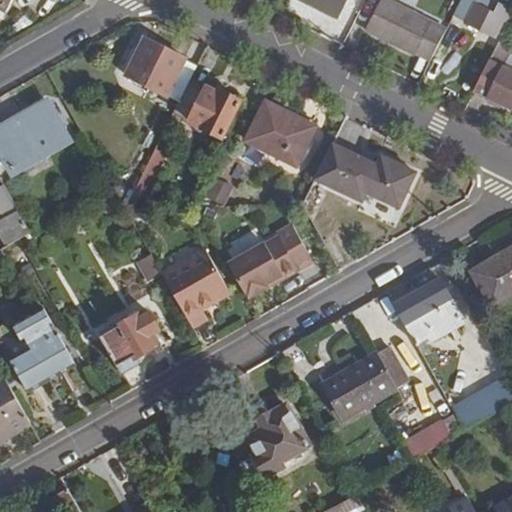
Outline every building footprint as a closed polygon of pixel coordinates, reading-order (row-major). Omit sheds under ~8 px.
[(12,0),(0,0),(0,10),(6,14),(12,0)] [(346,0),(302,0),(337,17),(344,4),(346,0)] [(416,55),(430,61),(446,30),(432,23),(387,0),(381,0),(366,32),(415,56),(416,55)] [(507,12),(509,10),(487,0),(461,0),(452,18),(494,38),(507,12)] [(511,33),(505,29),(498,42),(511,49),(511,48),(511,33)] [(144,43),(127,77),(180,103),(190,81),(197,67),(144,41),(144,43)] [(511,48),(511,49),(498,42),(473,94),(511,113),(511,56),(511,55),(511,52),(511,48)] [(190,81),(180,103),(173,115),(224,140),(225,138),(243,102),(221,91),(218,95),(190,81)] [(316,128),(266,103),(246,142),(249,143),(296,166),(316,128)] [(70,141),(49,104),(0,132),(0,154),(12,175),(70,141)] [(379,168),(332,146),(315,179),(363,201),(368,191),(398,206),(413,175),(382,160),(379,168)] [(156,150),(127,209),(134,209),(146,185),(151,187),(167,155),(156,150)] [(118,174),(108,179),(120,200),(127,189),(118,174)] [(217,178),(207,198),(224,207),(234,187),(217,178)] [(0,214),(4,221),(0,223),(0,236),(6,248),(8,248),(19,242),(20,241),(32,234),(4,186),(0,188),(0,214)] [(320,206),(307,214),(329,252),(345,242),(332,219),(329,221),(320,206)] [(278,234),(280,238),(297,268),(267,285),(269,288),(314,263),(293,226),(278,234)] [(230,265),(249,300),(269,288),(267,285),(297,268),(280,238),(268,244),(268,243),(230,265)] [(19,242),(8,248),(19,268),(30,262),(19,242)] [(511,249),(497,258),(501,263),(511,256),(511,249)] [(206,251),(163,276),(193,329),(209,321),(203,310),(231,295),(207,252),(206,251)] [(492,309),(511,297),(511,256),(501,263),(497,258),(473,272),(472,273),(492,309)] [(161,278),(149,257),(136,265),(137,266),(148,285),(161,278)] [(30,263),(19,269),(25,280),(36,274),(30,263)] [(398,307),(395,309),(417,348),(429,342),(431,346),(443,338),(442,335),(464,322),(441,282),(412,299),(410,295),(396,303),(398,305),(398,307)] [(32,352),(12,363),(12,364),(26,390),(75,363),(60,336),(57,338),(49,325),(53,323),(47,312),(15,330),(21,341),(24,339),(32,352)] [(119,325),(121,328),(102,339),(120,373),(140,363),(139,361),(137,358),(155,349),(153,345),(158,341),(154,334),(161,330),(151,314),(146,316),(143,312),(119,325)] [(498,331),(485,338),(497,359),(508,348),(498,331)] [(409,383),(389,348),(325,385),(345,420),(346,420),(409,383)] [(0,443),(32,425),(3,375),(0,377),(0,443)] [(451,402),(461,427),(511,405),(511,391),(507,378),(451,402)] [(249,436),(260,454),(241,465),(257,492),(268,485),(265,480),(285,468),(283,465),(282,463),(310,447),(286,406),(260,421),(263,428),(249,436)] [(415,455),(450,437),(441,419),(405,437),(415,455)] [(55,501),(61,511),(81,511),(70,492),(55,500),(55,501)] [(357,494),(328,510),(329,511),(359,511),(365,509),(357,494)] [(511,511),(511,497),(494,508),(496,511),(511,511)]
